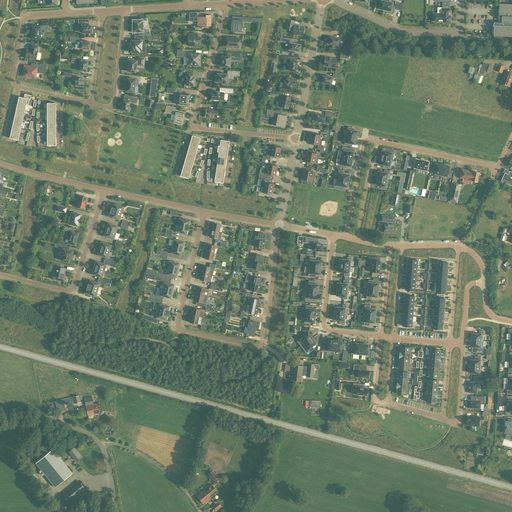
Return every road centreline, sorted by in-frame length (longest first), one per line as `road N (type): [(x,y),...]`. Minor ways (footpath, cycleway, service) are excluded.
road 1 (residential): [(203,211),(178,327),(258,346),(265,341),(278,224)]
road 2 (unclassified): [(117,511),(108,460),(90,434),(53,418),(0,417)]
road 3 (residential): [(0,274),(72,288),(103,190)]
road 4 (residential): [(463,0),(461,35),(401,32),(329,0)]
road 5 (residential): [(332,235),(324,328),(380,336)]
road 6 (residential): [(295,139),(322,0)]
road 7 (residential): [(223,3),(190,127)]
road 8 (residential): [(376,140),(496,167)]
